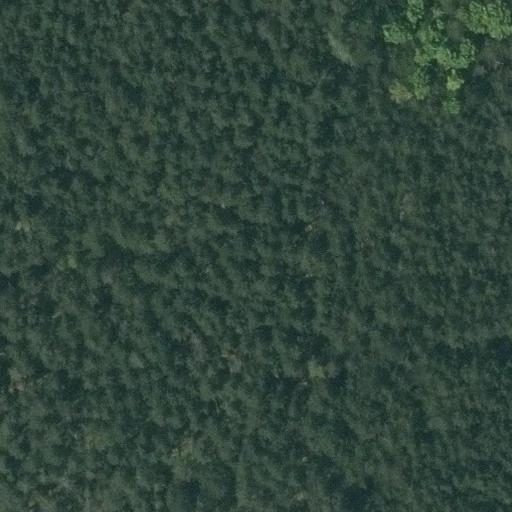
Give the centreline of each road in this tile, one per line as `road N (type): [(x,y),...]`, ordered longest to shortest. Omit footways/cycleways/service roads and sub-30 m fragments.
road 1 (track): [(309,327),(316,177),(347,0)]
road 2 (track): [(309,327),(511,333)]
road 3 (track): [(302,479),(309,327)]
